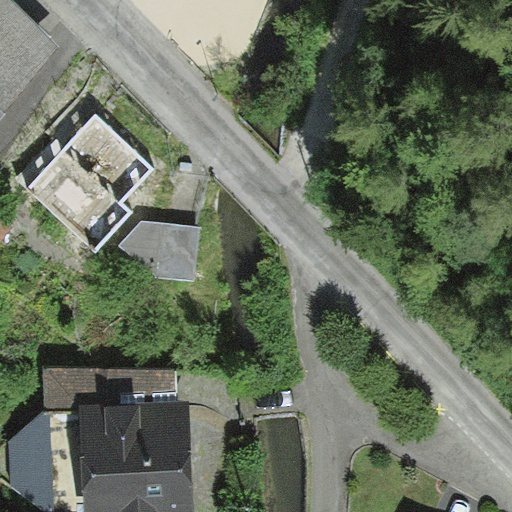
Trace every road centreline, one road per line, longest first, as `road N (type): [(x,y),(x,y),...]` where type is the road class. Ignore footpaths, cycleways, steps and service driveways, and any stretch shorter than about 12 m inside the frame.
road 1 (unclassified): [(287,204),(511,451)]
road 2 (residential): [(287,204),(318,395),(325,511)]
road 3 (unclassified): [(85,0),(287,204)]
road 4 (residential): [(356,0),(287,204)]
